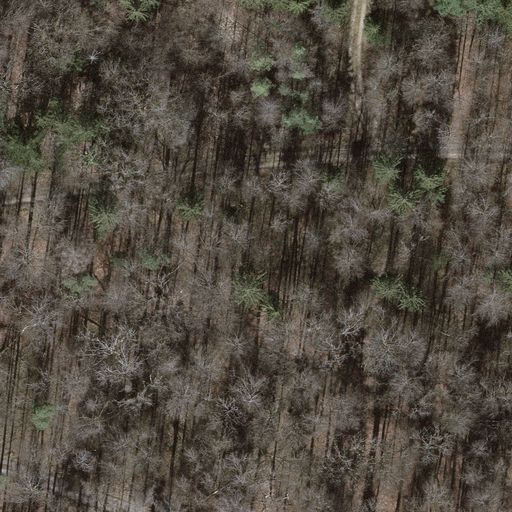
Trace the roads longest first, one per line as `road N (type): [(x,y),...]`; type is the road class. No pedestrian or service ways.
road 1 (track): [(0,194),(169,167),(511,157)]
road 2 (track): [(346,160),(353,0)]
